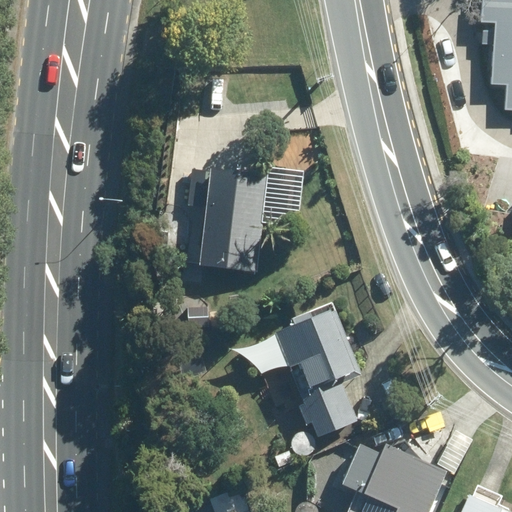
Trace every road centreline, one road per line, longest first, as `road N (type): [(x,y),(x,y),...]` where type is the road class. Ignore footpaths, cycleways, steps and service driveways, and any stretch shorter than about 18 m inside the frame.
road 1 (primary): [(80,0),(49,302),(52,511)]
road 2 (secondary): [(511,363),(438,291),(389,156),(358,0)]
